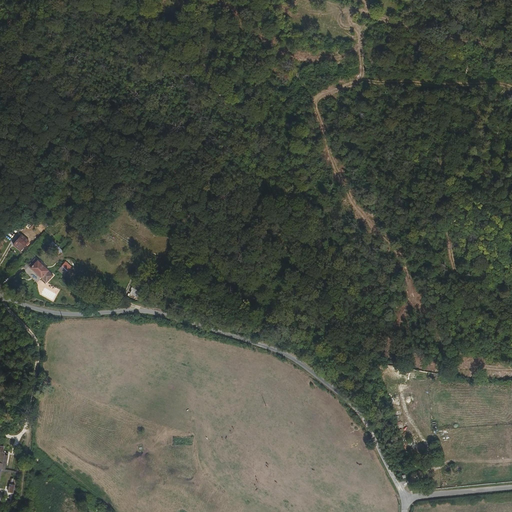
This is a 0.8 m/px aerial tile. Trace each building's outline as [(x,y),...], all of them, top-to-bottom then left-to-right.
[(24,246),(30,241),(22,234),(17,239),(24,246)] [(2,243),(9,250),(13,246),(6,239),(2,243)] [(20,267),(31,276),(38,268),(27,258),(20,267)] [(64,275),(72,267),(66,261),(57,269),(64,275)] [(132,285),(130,295),(137,296),(139,287),(132,285)] [(372,365),(373,372),(403,377),(404,371),(372,365)]
